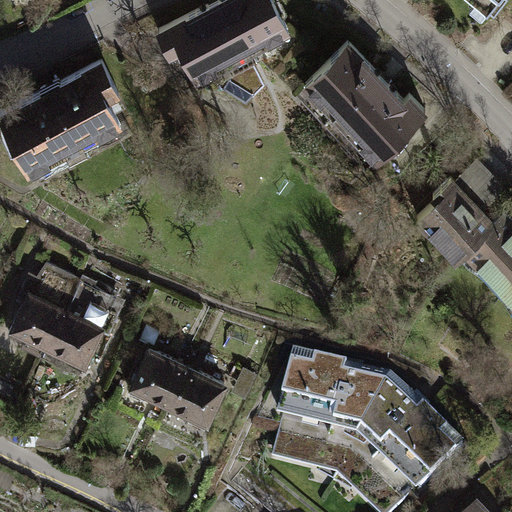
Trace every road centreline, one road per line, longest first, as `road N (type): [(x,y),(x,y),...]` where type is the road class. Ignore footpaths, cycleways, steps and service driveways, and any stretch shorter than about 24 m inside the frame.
road 1 (residential): [(365,0),(511,134)]
road 2 (residential): [(134,511),(0,450)]
road 3 (residential): [(122,0),(0,56)]
